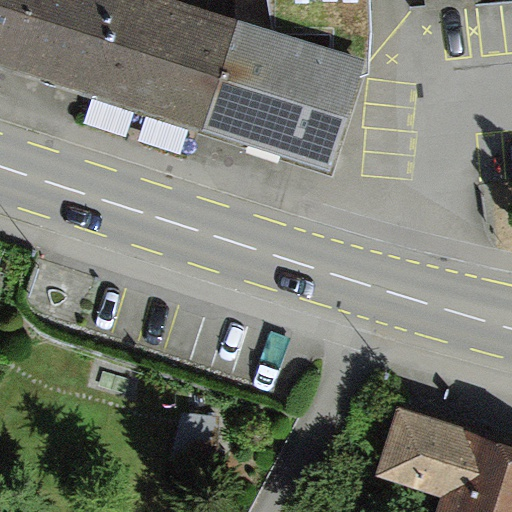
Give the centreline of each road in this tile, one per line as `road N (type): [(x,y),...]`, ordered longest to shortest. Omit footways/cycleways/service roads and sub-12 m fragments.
road 1 (primary): [(0,159),(386,289)]
road 2 (residential): [(386,289),(274,511)]
road 3 (unknown): [(464,123),(428,59),(412,0)]
road 4 (primary): [(386,289),(511,319)]
